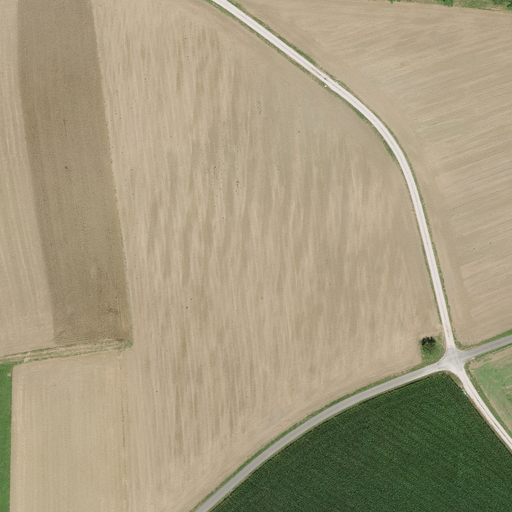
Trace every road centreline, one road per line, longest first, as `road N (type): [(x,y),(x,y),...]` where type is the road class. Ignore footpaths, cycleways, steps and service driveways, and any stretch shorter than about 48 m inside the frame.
road 1 (track): [(216,0),(381,128),(420,212),(453,358),(478,407),(511,447)]
road 2 (unclassified): [(199,511),(306,422),(511,338)]
road 3 (track): [(0,363),(121,343)]
